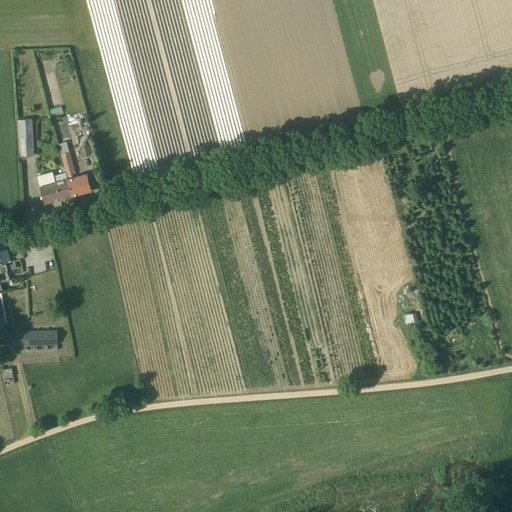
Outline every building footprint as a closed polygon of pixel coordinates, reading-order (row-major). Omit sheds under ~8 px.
[(32,119),(19,120),(21,156),(34,155),(32,119)] [(62,152),(70,151),(68,142),(60,143),(62,152)] [(87,146),(82,146),(81,147),(83,157),(90,156),(87,145),(87,146)] [(66,173),(72,196),(92,191),(87,173),(77,176),(70,152),(61,154),(66,173)] [(66,173),(54,176),(53,172),(37,176),(45,203),(72,196),(66,173)] [(57,330),(7,332),(0,296),(0,292),(3,292),(1,282),(11,280),(6,263),(11,262),(8,249),(0,251),(0,250),(0,346),(58,345),(57,330)] [(12,368),(4,370),(5,378),(13,377),(12,368)]
